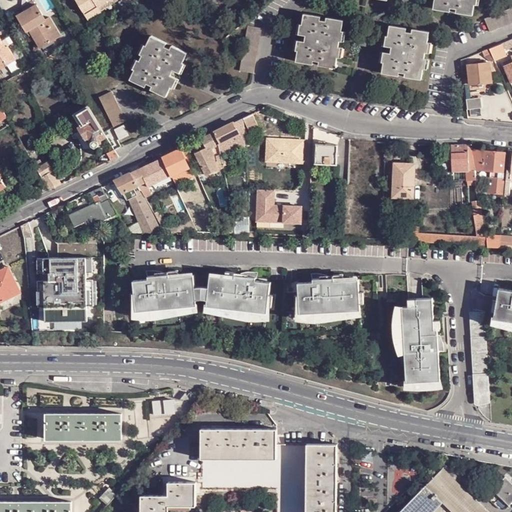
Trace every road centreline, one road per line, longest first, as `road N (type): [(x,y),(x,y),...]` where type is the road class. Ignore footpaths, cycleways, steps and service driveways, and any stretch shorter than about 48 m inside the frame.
road 1 (residential): [(0,223),(262,94),(347,118),(511,134)]
road 2 (tertiary): [(511,442),(195,371),(0,362)]
road 3 (unknown): [(345,426),(206,422),(192,430),(184,452),(199,466)]
